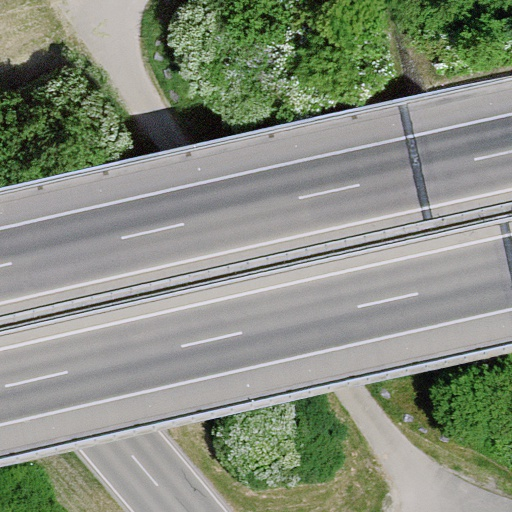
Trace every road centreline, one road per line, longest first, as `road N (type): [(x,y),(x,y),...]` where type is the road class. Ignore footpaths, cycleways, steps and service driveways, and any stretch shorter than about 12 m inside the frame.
road 1 (track): [(438,511),(132,82),(121,38),(131,0)]
road 2 (motorway): [(0,387),(511,272)]
road 3 (motorway): [(511,151),(0,266)]
road 4 (tertiary): [(0,298),(181,511)]
